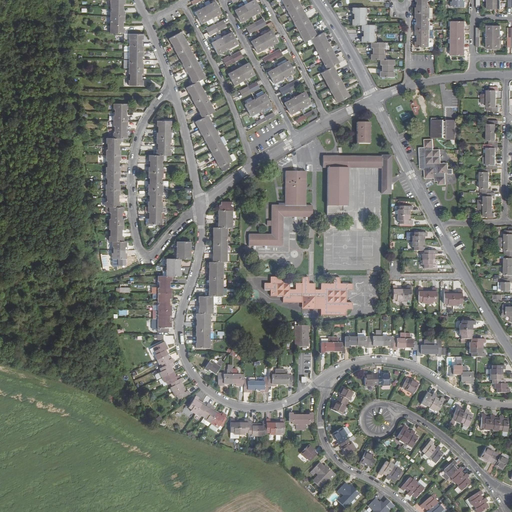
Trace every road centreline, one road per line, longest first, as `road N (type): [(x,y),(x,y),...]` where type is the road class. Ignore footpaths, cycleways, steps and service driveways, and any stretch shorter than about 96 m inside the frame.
road 1 (residential): [(200,204),(197,264),(181,315),(189,369),(213,394),(249,407),(284,403),(336,371)]
road 2 (residential): [(411,511),(345,469),(323,440),(321,411),(336,371)]
road 3 (residential): [(336,371),(360,361),(400,363),(469,399),(511,405)]
road 4 (residential): [(143,257),(132,225),(135,142),(170,88)]
road 5 (residential): [(252,165),(182,1)]
road 6 (residential): [(297,139),(220,0)]
road 7 (residential): [(501,224),(505,74)]
road 8 (residential): [(373,99),(436,223)]
road 9 (residential): [(262,0),(328,121)]
road 10 (residential): [(392,414),(423,422),(497,487)]
